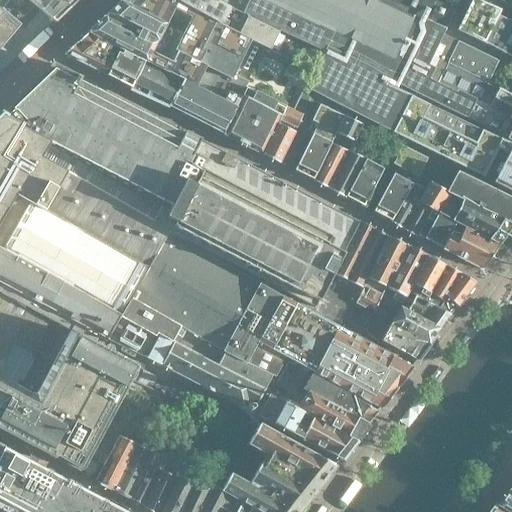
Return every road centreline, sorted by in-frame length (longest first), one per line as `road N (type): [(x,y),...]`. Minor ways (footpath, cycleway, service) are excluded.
road 1 (unknown): [(447,328),(191,200),(203,134)]
road 2 (residential): [(511,257),(317,511)]
road 3 (residential): [(0,96),(99,0)]
